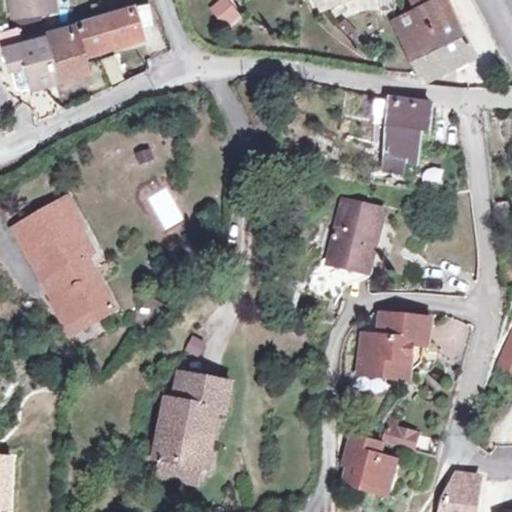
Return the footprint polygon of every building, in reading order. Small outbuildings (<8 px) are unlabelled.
[(9,0),(12,18),(51,11),(49,0),(9,0)] [(227,0),(224,0),(211,11),(225,29),(241,19),(227,0)] [(349,0),(319,0),(325,10),(349,0)] [(475,55),(447,0),(441,0),(418,11),(394,22),(394,23),(422,80),(475,55)] [(413,0),(418,11),(441,0),(413,0)] [(148,5),(133,8),(136,27),(151,24),(148,5)] [(133,6),(73,27),(81,52),(138,35),(136,27),(133,8),(133,6)] [(86,71),(81,52),(73,27),(40,36),(41,40),(53,82),(86,71)] [(3,50),(8,69),(10,69),(16,90),(19,92),(53,82),(41,40),(3,50)] [(434,106),(415,103),(392,100),(387,159),(385,159),(383,173),(414,178),(416,165),(419,165),(423,133),(431,133),(434,106)] [(164,189),(150,198),(168,228),(183,219),(164,189)] [(54,303),(68,327),(73,334),(117,309),(97,274),(90,278),(81,263),(94,255),(81,232),(85,229),(69,201),(17,229),(46,282),(51,281),(61,300),(54,303)] [(331,264),(365,273),(373,241),(378,242),(385,210),(346,201),(331,264)] [(380,242),(378,242),(373,241),(365,273),(373,275),(380,242)] [(381,338),(372,337),(370,355),(364,354),(362,375),(399,379),(401,360),(414,362),(416,346),(418,320),(382,316),(381,338)] [(434,322),(418,320),(416,346),(431,347),(434,322)] [(200,358),(206,339),(190,333),(183,353),(200,358)] [(370,355),(372,337),(366,336),(364,354),(370,355)] [(511,344),(506,341),(495,364),(511,371),(511,344)] [(413,381),(414,362),(401,360),(399,379),(413,381)] [(177,372),(171,397),(185,400),(191,375),(177,372)] [(235,384),(191,375),(185,400),(171,397),(158,461),(204,471),(215,413),(228,416),(235,384)] [(384,443),(355,436),(351,452),(356,453),(348,484),(389,495),(397,463),(381,458),(384,443)] [(0,508),(7,509),(8,459),(0,458),(0,508)] [(204,471),(158,461),(154,480),(200,490),(204,471)] [(474,511),(478,481),(467,479),(456,477),(441,501),(439,511),(474,511)]
